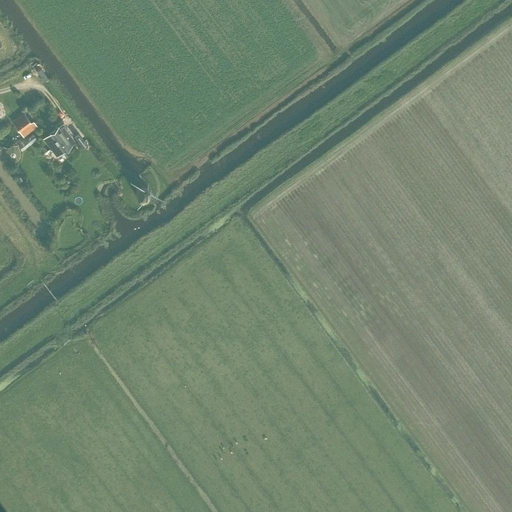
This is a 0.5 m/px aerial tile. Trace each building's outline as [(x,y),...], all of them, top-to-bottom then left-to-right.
[(23,112),(12,121),(24,136),(35,128),(23,112)] [(86,142),(79,133),(73,138),(64,125),(60,128),(58,126),(43,138),(57,156),(65,150),(67,150),(70,148),(70,146),(76,141),(80,147),(86,142)] [(33,133),(25,140),(29,145),(37,139),(33,133)] [(91,133),(85,139),(92,147),(98,142),(91,133)] [(3,147),(0,149),(0,152),(3,156),(5,158),(11,161),(17,160),(19,155),(19,154),(19,152),(18,150),(18,148),(17,146),(16,146),(15,146),(14,146),(13,146),(7,148),(6,148),(3,147)] [(135,194),(139,199),(145,200),(150,196),(151,190),(147,185),(141,183),(136,188),(135,194)]
